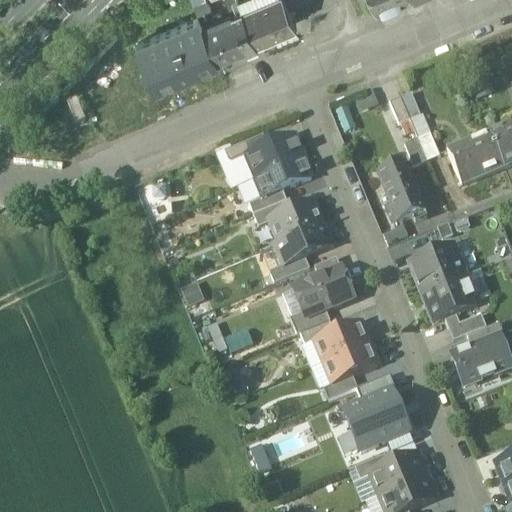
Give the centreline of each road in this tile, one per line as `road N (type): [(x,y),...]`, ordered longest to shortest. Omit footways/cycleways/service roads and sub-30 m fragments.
road 1 (residential): [(301,84),(471,511)]
road 2 (residential): [(301,84),(78,177),(16,184)]
road 3 (residential): [(500,0),(301,84)]
road 4 (primary): [(0,98),(94,0)]
